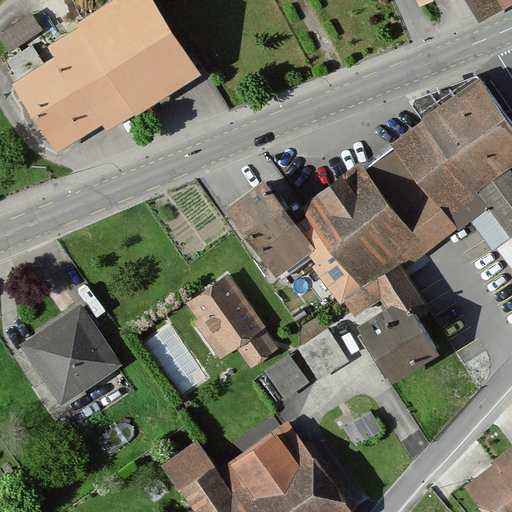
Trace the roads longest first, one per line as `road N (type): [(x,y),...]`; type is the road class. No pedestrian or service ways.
road 1 (secondary): [(0,240),(434,63)]
road 2 (residential): [(511,379),(391,511)]
